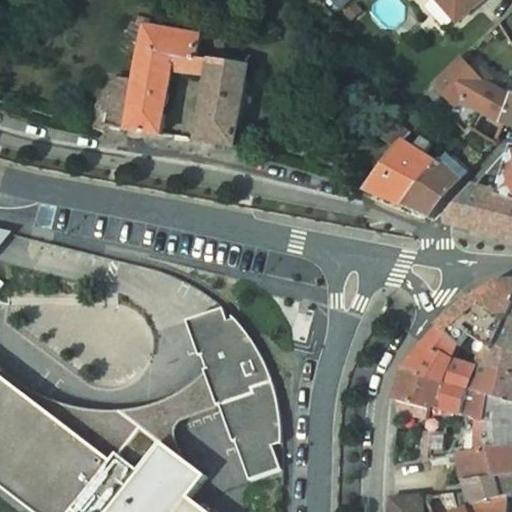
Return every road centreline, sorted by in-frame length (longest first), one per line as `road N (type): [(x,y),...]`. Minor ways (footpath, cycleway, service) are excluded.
road 1 (unclassified): [(442,269),(433,235),(340,204),(0,136)]
road 2 (unclassified): [(0,177),(354,256)]
road 3 (unclassified): [(354,256),(321,403),(317,511)]
road 4 (unclassified): [(423,307),(376,394),(374,511)]
